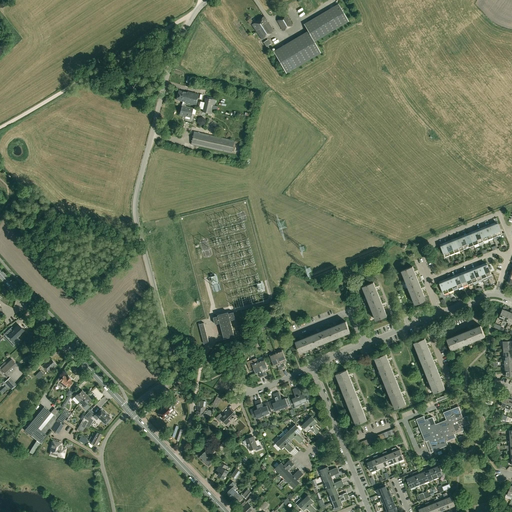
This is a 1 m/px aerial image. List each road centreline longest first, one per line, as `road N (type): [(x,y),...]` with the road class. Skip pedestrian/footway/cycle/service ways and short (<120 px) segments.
road 1 (tertiary): [(181,377),(133,204),(166,75),(202,0)]
road 2 (track): [(194,11),(0,127)]
road 3 (primary): [(127,410),(10,284)]
